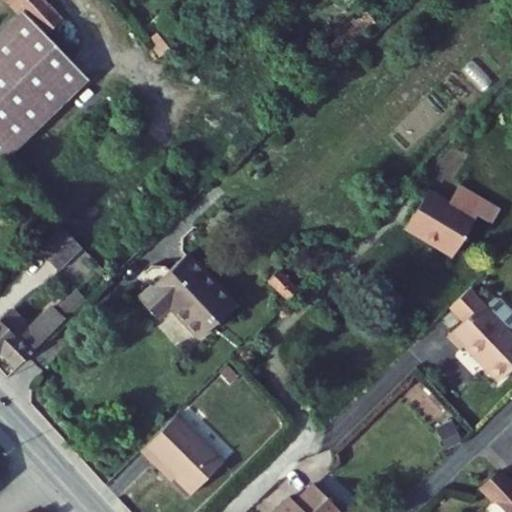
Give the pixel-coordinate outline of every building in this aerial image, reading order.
[(16,0),(27,11),(0,34),(0,91),(24,119),(81,69),(51,37),(68,23),(46,0),(16,0)] [(0,161),(90,79),(81,69),(24,119),(0,91),(0,161)] [(475,216),(491,224),(495,216),(499,208),(457,184),(445,205),(424,193),(403,232),(452,258),(475,216)] [(58,235),(36,256),(46,266),(56,276),(78,255),(58,235)] [(155,326),(170,312),(196,341),(229,309),(182,261),(136,306),(155,326)] [(443,339),(455,353),(457,350),(459,348),(493,384),(511,366),(511,340),(501,330),(511,319),(511,317),(490,295),(478,306),(464,291),(446,309),(460,323),(443,339)] [(4,321),(0,324),(0,359),(2,359),(15,372),(52,336),(42,325),(29,339),(22,338),(4,321)] [(170,480),(187,496),(219,464),(172,417),(137,453),(149,466),(153,462),(170,480)] [(149,466),(167,483),(170,480),(153,462),(149,466)] [(497,472),(479,489),(501,511),(511,511),(511,488),(511,489),(510,487),(497,472)] [(332,511),(310,488),(291,506),(286,500),(273,511),(332,511)]
